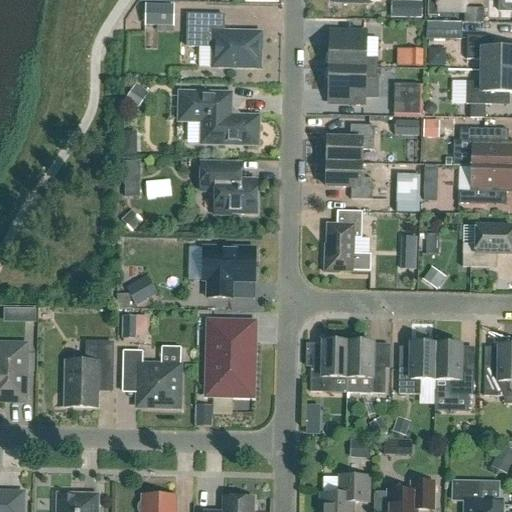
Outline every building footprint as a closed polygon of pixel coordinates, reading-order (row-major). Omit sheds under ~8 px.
[(465,16),(465,0),(436,0),(436,15),(465,16)] [(408,3),(408,18),(422,18),(422,3),(408,3)] [(173,21),(174,6),(146,6),(145,26),(157,26),(158,20),(173,21)] [(259,69),(260,35),(224,34),(224,17),(188,16),(187,47),(214,48),(213,68),(259,69)] [(460,42),(460,25),(426,24),(425,41),(460,42)] [(329,68),(377,69),(378,59),(365,59),(366,33),(330,32),(329,68)] [(481,72),(511,72),(511,50),(492,50),(492,38),(467,37),(467,61),(482,61),(481,72)] [(412,51),(412,68),(422,68),(423,51),(412,51)] [(430,65),(446,66),(447,52),(430,52),(430,65)] [(377,79),(377,69),(329,68),(329,92),(328,104),(350,104),(364,105),(365,99),(380,99),(380,79),(377,79)] [(511,72),(481,72),(481,83),(466,83),(466,105),(491,106),(491,94),(511,94),(511,72)] [(136,85),(125,100),(135,107),(145,92),(136,85)] [(419,116),(420,86),(394,85),(393,115),(419,116)] [(258,146),(258,118),(238,118),(230,109),(231,95),(180,94),(179,122),(202,122),(201,145),(258,146)] [(425,108),(425,113),(428,117),(433,117),(437,113),(436,108),(433,105),(428,105),(425,108)] [(424,122),(423,139),(436,139),(436,122),(424,122)] [(418,138),(419,124),(395,123),(394,137),(418,138)] [(327,164),(361,165),(362,151),(374,151),(374,127),(350,126),(350,140),(328,140),(327,164)] [(471,167),(511,168),(511,142),(487,142),(488,130),(459,129),(459,142),(471,142),(471,167)] [(127,164),(127,180),(140,181),(141,164),(127,164)] [(215,191),(214,216),(230,217),(230,214),(256,215),(257,182),(241,182),(241,165),(201,164),(200,191),(215,191)] [(361,180),(361,165),(327,164),(326,188),(351,188),(351,200),(372,201),(373,180),(361,180)] [(511,193),(511,168),(471,167),(470,192),(458,192),(458,205),(486,206),(486,193),(511,193)] [(424,170),(424,181),(438,181),(438,170),(424,170)] [(400,198),(400,214),(420,214),(421,199),(400,198)] [(361,239),(362,213),(337,212),(337,226),(327,226),(327,253),(325,253),(324,274),(340,274),(340,272),(368,273),(369,257),(353,257),(353,239),(361,239)] [(130,214),(121,222),(132,233),(140,225),(130,214)] [(511,255),(511,228),(476,228),(475,245),(463,245),(462,268),(489,269),(489,255),(511,255)] [(439,255),(439,235),(427,235),(427,255),(439,255)] [(402,256),(416,256),(416,240),(402,240),(402,256)] [(255,283),(255,250),(203,249),(202,282),(208,282),(207,299),(231,300),(232,282),(255,283)] [(432,269),(423,281),(435,291),(444,279),(432,269)] [(138,283),(128,289),(138,307),(148,301),(138,283)] [(25,311),(25,324),(37,325),(37,311),(25,311)] [(134,341),(135,318),(122,318),(121,340),(134,341)] [(252,397),(254,325),(209,324),(208,396),(252,397)] [(348,344),(323,343),(322,368),(311,368),(310,393),(322,393),(322,379),(347,380),(348,344)] [(112,372),(113,344),(87,344),(86,362),(65,362),(64,409),(98,409),(99,372),(112,372)] [(348,344),(347,380),(372,380),(371,395),(385,395),(385,370),(372,370),(373,344),(348,344)] [(435,382),(436,346),(411,345),(410,370),(399,370),(398,395),(419,396),(419,381),(435,382)] [(24,402),(26,347),(0,346),(0,395),(2,395),(2,401),(24,402)] [(436,346),(435,382),(449,382),(448,396),(473,397),(474,372),(460,372),(461,346),(436,346)] [(511,383),(511,347),(499,347),(498,372),(484,372),(484,397),(507,398),(508,383),(511,383)] [(179,409),(180,366),(141,365),(142,353),(124,353),(123,380),(137,380),(137,408),(179,409)] [(319,437),(320,408),(306,408),(305,437),(319,437)] [(211,427),(211,413),(197,412),(196,427),(211,427)] [(380,419),(368,426),(377,440),(388,432),(380,419)] [(396,422),(392,433),(405,438),(409,427),(396,422)] [(351,443),(351,451),(361,451),(361,459),(371,459),(371,443),(351,443)] [(401,444),(400,456),(412,457),(413,445),(401,444)] [(511,451),(501,446),(496,458),(511,464),(511,463),(511,451)] [(368,504),(369,478),(339,477),(339,495),(320,494),(320,509),(322,509),(321,511),(352,511),(353,503),(368,504)] [(417,511),(418,511),(434,511),(435,483),(411,483),(410,492),(387,492),(387,494),(375,494),(374,511),(417,511)] [(502,511),(502,501),(478,501),(478,484),(453,483),(452,501),(464,502),(464,511),(502,511)] [(22,511),(23,494),(0,493),(0,511),(22,511)] [(97,511),(98,496),(57,495),(56,511),(97,511)] [(174,511),(175,498),(143,497),(142,502),(139,505),(138,509),(138,511),(174,511)] [(252,511),(253,499),(223,499),(222,511),(252,511)]
